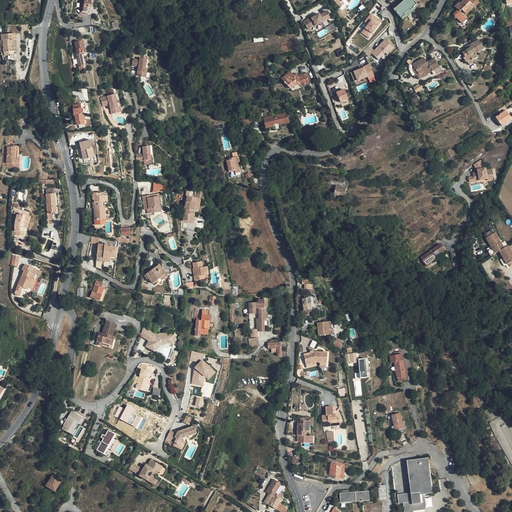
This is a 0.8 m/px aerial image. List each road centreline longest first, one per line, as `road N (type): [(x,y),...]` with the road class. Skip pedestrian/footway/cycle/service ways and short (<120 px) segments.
road 1 (unclassified): [(300,511),(281,432),(293,285),(269,218),(264,164),(276,148),(318,154),(343,144),(443,0)]
road 2 (unclassified): [(51,0),(43,57),(74,222),(59,307)]
road 3 (residential): [(156,448),(174,412),(162,368),(136,361),(114,394),(93,406),(78,403),(66,382),(72,320),(59,307)]
road 4 (residential): [(319,511),(377,457),(413,447),(433,452),(474,511)]
road 5 (unknown): [(73,202),(82,200),(85,184),(103,182),(118,191),(122,220),(135,221),(129,130)]
road 6 (unknown): [(73,237),(85,239),(83,263),(129,286),(145,232),(165,250)]
road 7 (unclassified): [(59,307),(37,389),(0,443)]
